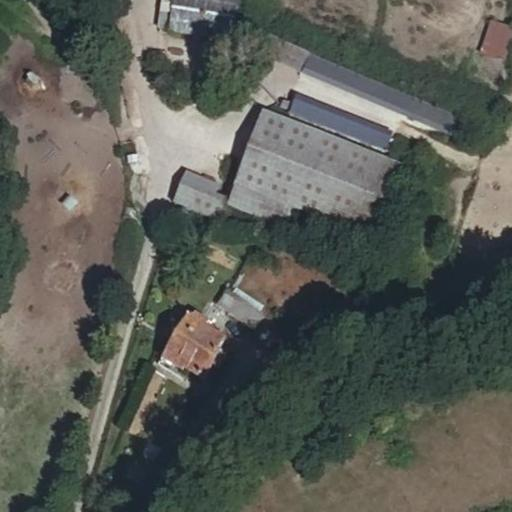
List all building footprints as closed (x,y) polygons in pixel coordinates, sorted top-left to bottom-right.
[(235,0),(172,0),(173,4),(160,2),(158,19),(170,20),(168,33),(231,40),(235,0)] [(503,65),(511,38),(511,27),(489,19),(477,55),(503,65)] [(457,117),(278,44),(270,64),(449,137),(457,117)] [(395,133),(293,95),(286,113),(388,151),(395,133)] [(405,166),(263,114),(232,199),(181,181),(172,204),(223,223),(228,208),(287,230),(294,211),(378,242),(405,166)] [(261,311),(235,294),(226,308),(252,325),(261,311)] [(200,327),(192,322),(165,363),(194,382),(220,341),(214,337),(220,328),(206,319),(200,327)] [(266,374),(245,393),(256,405),(277,386),(266,374)]
